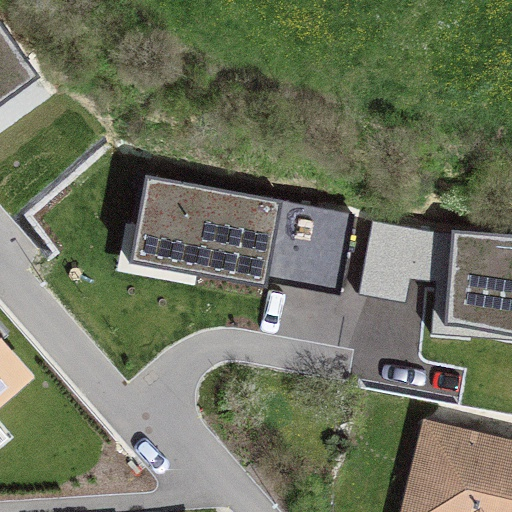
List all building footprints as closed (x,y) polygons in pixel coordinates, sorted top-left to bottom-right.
[(0,100),(36,74),(0,25),(0,100)] [(279,201),(146,177),(131,261),(264,286),(279,201)] [(511,235),(453,231),(446,322),(511,334),(511,235)] [(0,397),(27,374),(0,342),(0,397)] [(511,511),(511,448),(429,429),(409,511),(511,511)]
